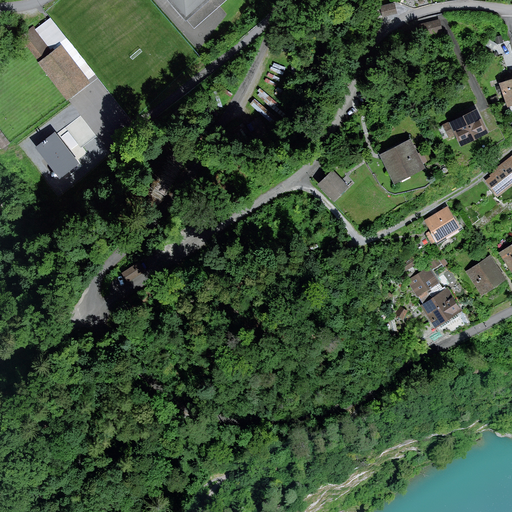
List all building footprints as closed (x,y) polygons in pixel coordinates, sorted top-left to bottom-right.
[(171,0),(194,26),(223,0),(171,0)] [(381,8),(383,15),(395,12),(394,5),(381,8)] [(437,21),(421,25),(424,35),(440,31),(437,21)] [(27,43),(67,96),(86,81),(60,48),(52,54),(33,28),(17,40),(23,47),(27,43)] [(511,78),(501,82),(509,105),(511,104),(511,78)] [(462,140),(483,130),(475,114),(467,118),(465,115),(458,119),(459,121),(454,124),(462,140)] [(449,136),(455,133),(452,125),(449,122),(443,125),(449,136)] [(0,145),(2,148),(8,143),(0,131),(0,145)] [(74,162),(54,136),(39,147),(60,174),(74,162)] [(385,156),(396,177),(419,165),(408,144),(385,156)] [(511,156),(493,171),(495,174),(491,176),(492,178),(488,181),(493,187),(495,186),(498,190),(511,179),(511,156)] [(321,184),(332,196),(344,185),(333,173),(321,184)] [(444,234),(443,232),(456,224),(446,209),(427,220),(438,238),(444,234)] [(446,235),(434,243),(436,247),(449,240),(446,235)] [(416,253),(402,263),(405,268),(420,258),(416,253)] [(426,258),(431,266),(439,261),(434,253),(426,258)] [(493,286),(492,283),(500,277),(489,260),(471,272),(484,292),(493,286)] [(138,263),(123,272),(128,280),(143,270),(138,263)] [(458,316),(454,308),(457,307),(444,288),(442,290),(427,269),(409,281),(441,327),(458,316)] [(407,311),(401,307),(395,315),(402,319),(407,311)] [(417,328),(425,341),(436,335),(428,322),(417,328)]
